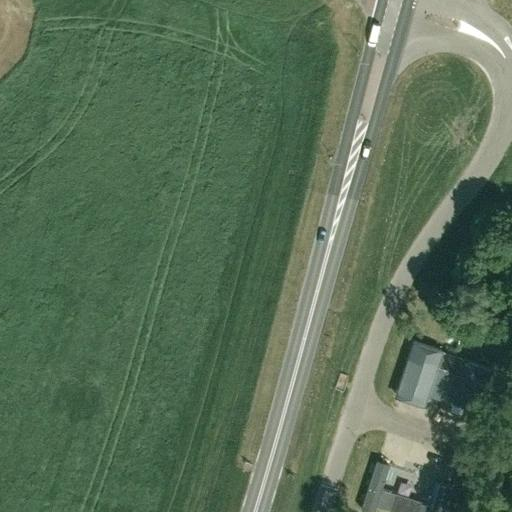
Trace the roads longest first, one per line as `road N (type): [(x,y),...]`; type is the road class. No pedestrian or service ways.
road 1 (unclassified): [(320,511),(376,338),(421,248),(495,144),(508,102),(505,76)]
road 2 (primary): [(381,0),(299,349)]
road 3 (primary): [(299,349),(398,21)]
road 4 (primary): [(299,349),(253,511)]
road 5 (unclassified): [(398,21),(476,52),(505,76)]
